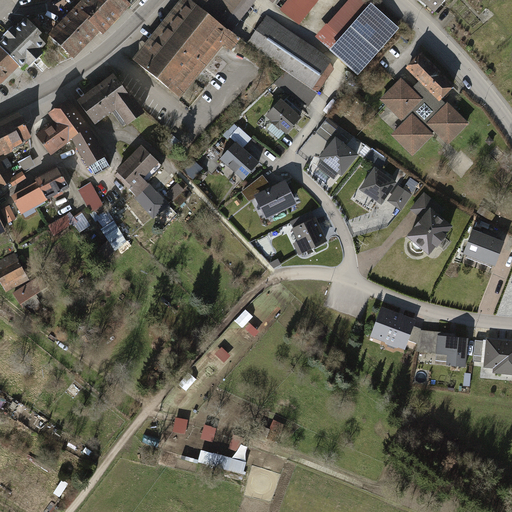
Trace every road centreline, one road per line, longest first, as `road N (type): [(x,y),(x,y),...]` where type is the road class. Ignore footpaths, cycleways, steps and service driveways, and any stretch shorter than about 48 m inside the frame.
road 1 (track): [(71,511),(280,272)]
road 2 (residential): [(341,274),(410,304),(511,323)]
road 3 (tertiary): [(511,126),(437,34),(397,0)]
road 4 (residential): [(282,162),(324,200),(342,234),(348,256),(341,274)]
road 5 (tertiary): [(59,76),(157,0)]
